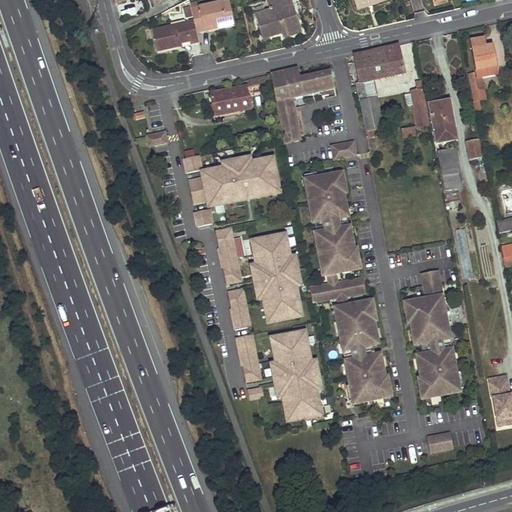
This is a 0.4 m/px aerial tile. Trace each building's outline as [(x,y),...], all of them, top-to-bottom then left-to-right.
[(291,4),(290,0),(266,0),(265,0),(269,11),(254,16),(261,40),(281,34),(283,39),(300,33),(295,17),(292,18),(288,5),(291,4)] [(234,22),(230,5),(221,7),(219,1),(190,8),(192,17),(193,20),(195,32),(204,29),(203,26),(215,23),(216,27),(234,22)] [(185,18),(192,17),(190,8),(183,10),(185,18)] [(195,32),(193,20),(151,30),(156,52),(176,47),(175,42),(180,41),(189,39),(190,44),(198,42),(195,32)] [(482,38),(469,41),(476,70),(496,66),(491,45),(484,47),(482,38)] [(404,73),(398,45),(353,56),(359,83),(355,84),(357,93),(366,91),(364,83),(404,73)] [(334,89),(328,61),(271,75),(272,80),(284,144),(300,141),(292,98),(334,89)] [(496,66),(476,70),(477,78),(481,77),(497,73),(496,66)] [(486,100),(481,77),(477,78),(475,78),(474,73),(468,74),(474,102),(478,101),(486,100)] [(423,90),(421,81),(417,82),(418,90),(411,92),(413,107),(412,107),(416,130),(419,130),(419,126),(427,125),(422,90),(423,90)] [(247,87),(207,94),(207,98),(211,97),(214,116),(251,109),(247,87)] [(372,99),(371,90),(366,91),(357,93),(359,102),(360,101),(372,99)] [(383,127),(376,98),(372,99),(360,101),(367,131),(383,127)] [(452,118),(449,100),(428,104),(436,144),(454,141),(450,119),(452,118)] [(383,127),(367,131),(368,137),(384,133),(383,127)] [(413,128),(401,130),(402,137),(415,135),(413,128)] [(163,134),(145,137),(147,145),(164,142),(163,134)] [(478,140),(466,141),(469,160),(481,158),(478,140)] [(351,156),(349,144),(332,147),(334,159),(351,156)] [(453,149),(437,152),(441,175),(458,173),(453,149)] [(199,156),(184,159),(187,173),(201,170),(199,156)] [(223,168),(201,172),(202,179),(188,182),(193,204),(207,201),(222,198),(224,204),(255,198),(254,193),(279,188),(273,158),(251,162),(237,165),(223,168)] [(347,193),(343,172),(324,176),(325,178),(341,175),(344,194),(347,193)] [(460,187),(458,173),(441,175),(444,190),(460,187)] [(325,178),(324,176),(305,180),(323,276),(328,275),(330,284),(309,288),(312,302),(337,297),(339,307),(334,308),(354,404),(373,400),(373,398),(389,394),(385,376),(387,376),(383,353),(377,354),(368,356),(366,346),(375,344),(381,343),(376,321),(374,321),(370,303),(354,306),(354,304),(348,305),(346,296),(366,292),(363,278),(338,283),(336,273),(343,272),(342,270),(358,267),(355,248),(357,248),(353,225),(352,226),(342,227),(341,217),(350,216),(351,215),(347,193),(344,194),(341,175),(325,178)] [(279,188),(254,193),(255,198),(280,193),(279,188)] [(207,201),(208,207),(224,204),(222,198),(207,201)] [(209,210),(194,213),(197,227),(212,224),(209,210)] [(352,226),(350,216),(341,217),(342,227),(352,226)] [(511,230),(511,219),(502,222),(502,219),(499,220),(500,222),(497,223),(499,233),(511,230)] [(230,230),(215,233),(226,284),(240,281),(230,230)] [(282,235),(251,241),(256,264),(258,278),(255,278),(257,288),(260,288),(263,301),(267,324),(298,318),(295,303),(299,303),(296,288),(293,272),(290,257),(289,249),(285,250),(282,235)] [(511,257),(511,247),(501,250),(503,260),(511,257)] [(361,269),(357,248),(355,248),(358,267),(342,270),(343,272),(361,269)] [(505,269),(511,267),(511,257),(503,260),(505,269)] [(460,392),(437,271),(421,274),(426,299),(422,299),(423,302),(407,305),(410,323),(415,345),(425,343),(426,354),(417,355),(421,378),(424,396),(440,393),(440,396),(460,392)] [(242,291),(227,293),(235,330),(249,327),(242,291)] [(423,302),(422,299),(404,303),(408,323),(410,323),(407,305),(423,302)] [(376,321),(372,300),(354,304),(354,306),(370,303),(374,321),(376,321)] [(302,332),(270,339),(275,363),(277,376),(274,376),(276,387),(279,386),(282,399),(285,413),(288,413),(290,422),(318,416),(317,407),(319,406),(317,394),(314,378),(311,361),(307,341),(304,342),(302,332)] [(251,335),(236,338),(245,382),(260,379),(251,335)] [(425,343),(415,345),(417,355),(426,354),(425,343)] [(377,354),(375,344),(366,346),(368,356),(377,354)] [(316,360),(311,361),(314,378),(319,377),(316,360)] [(506,374),(488,378),(492,397),(493,397),(499,427),(511,424),(511,416),(511,415),(511,402),(511,403),(510,394),(506,374)] [(391,396),(387,376),(385,376),(389,394),(373,398),(373,400),(391,396)] [(322,393),(319,377),(314,378),(317,394),(322,393)] [(424,396),(421,378),(418,378),(422,399),(440,396),(440,393),(424,396)] [(261,389),(247,392),(248,400),(263,397),(261,389)] [(453,448),(450,433),(427,438),(430,452),(453,448)]
